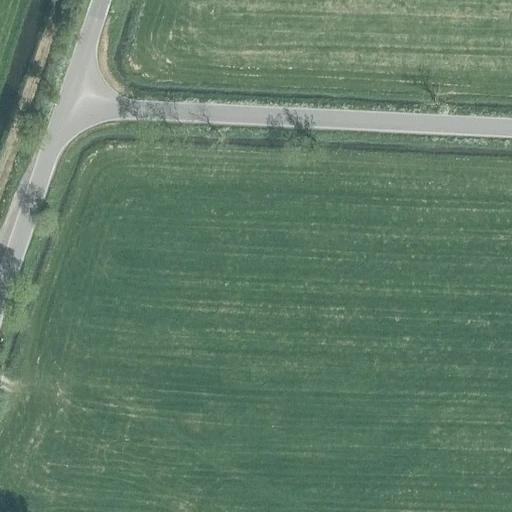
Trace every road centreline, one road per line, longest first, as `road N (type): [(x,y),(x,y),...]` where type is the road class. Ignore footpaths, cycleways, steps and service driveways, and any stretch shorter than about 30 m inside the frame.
road 1 (tertiary): [(511,126),(66,105)]
road 2 (tertiary): [(0,291),(66,105)]
